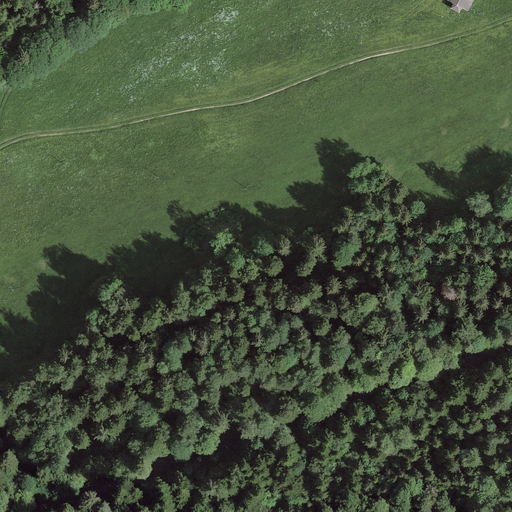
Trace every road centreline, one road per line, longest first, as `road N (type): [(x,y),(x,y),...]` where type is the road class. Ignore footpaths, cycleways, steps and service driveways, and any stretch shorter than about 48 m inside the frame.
road 1 (track): [(0,149),(241,103),(362,59),(511,20)]
road 2 (unclassified): [(511,343),(301,414),(67,511)]
